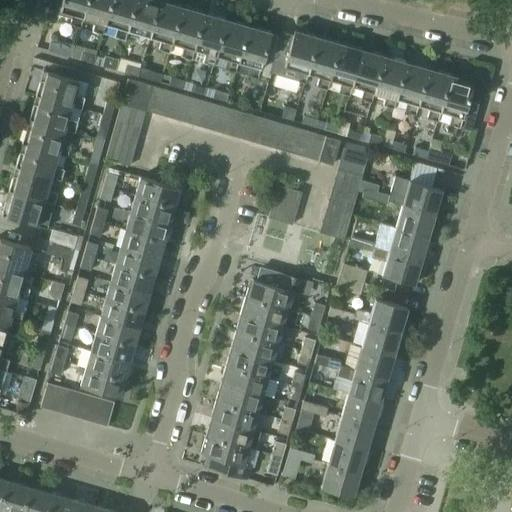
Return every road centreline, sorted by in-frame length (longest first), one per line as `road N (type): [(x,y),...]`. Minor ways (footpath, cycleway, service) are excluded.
road 1 (residential): [(149,476),(192,296),(214,251),(241,150)]
road 2 (residential): [(511,42),(331,0)]
road 3 (residential): [(422,420),(472,243)]
road 4 (residential): [(0,432),(149,476)]
road 5 (residential): [(472,243),(511,106)]
road 6 (residential): [(273,511),(149,476)]
